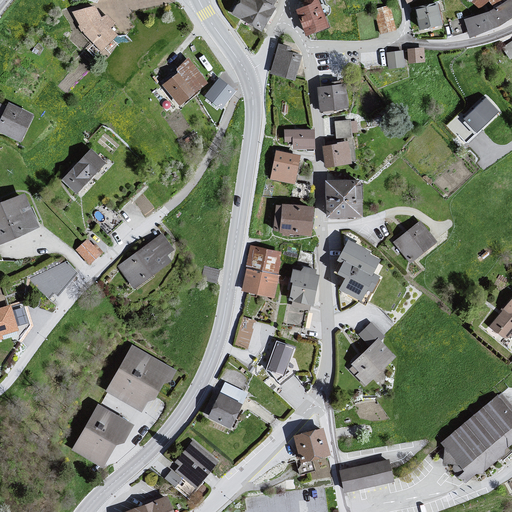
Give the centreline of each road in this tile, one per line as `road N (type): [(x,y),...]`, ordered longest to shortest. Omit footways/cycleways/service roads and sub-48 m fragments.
road 1 (secondary): [(84,511),(178,419),(213,353),(252,127),(245,72)]
road 2 (residential): [(306,48),(327,344),(316,400)]
road 3 (residential): [(0,387),(86,275),(154,221)]
road 4 (track): [(250,85),(189,187),(154,221)]
road 5 (residential): [(316,400),(204,511)]
